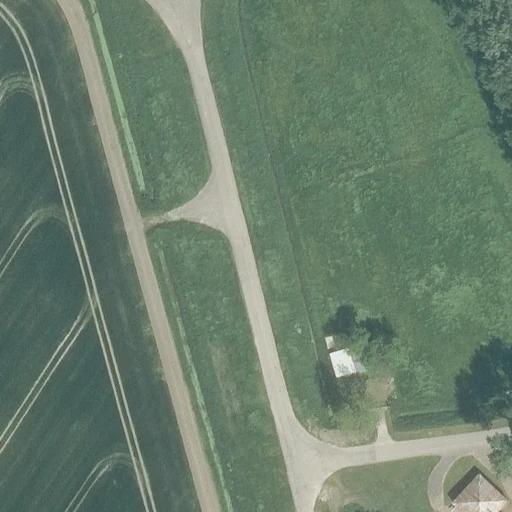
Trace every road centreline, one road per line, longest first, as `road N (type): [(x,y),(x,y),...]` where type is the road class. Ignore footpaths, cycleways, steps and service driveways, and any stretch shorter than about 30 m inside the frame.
road 1 (unclassified): [(296,467),(173,6)]
road 2 (unclassified): [(296,467),(511,434)]
